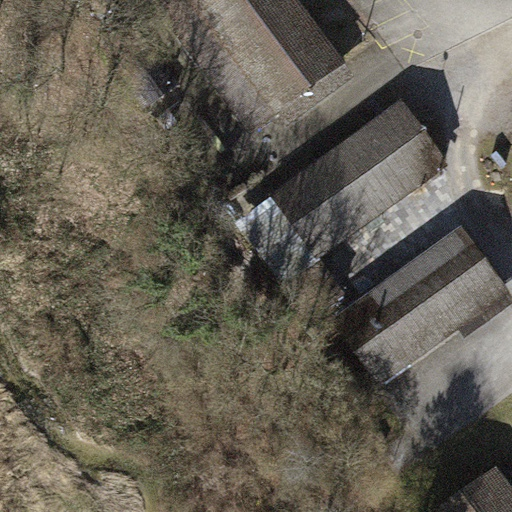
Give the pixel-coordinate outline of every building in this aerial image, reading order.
[(357,70),(307,0),(163,0),(262,138),(357,70)] [(415,108),(282,195),(328,266),(462,179),(415,108)] [(511,292),(469,230),(339,318),(391,395),(511,313),(511,292)] [(402,408),(436,456),(511,401),(511,352),(501,337),(402,408)] [(511,511),(511,495),(497,476),(451,511),(511,511)]
